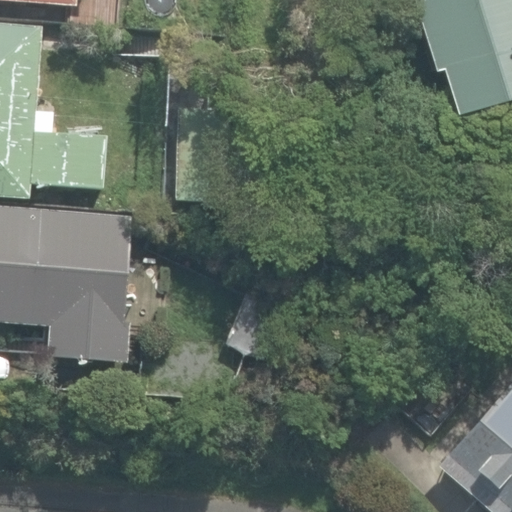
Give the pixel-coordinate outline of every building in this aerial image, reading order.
[(0,0),(0,4),(73,10),(74,2),(80,3),(80,0),(0,0)] [(180,20),(182,0),(149,0),(148,17),(180,20)] [(438,75),(451,119),(511,101),(511,0),(409,0),(431,77),(438,75)] [(0,198),(27,201),(28,185),(97,190),(101,139),(30,134),(38,30),(0,26),(0,198)] [(177,200),(248,201),(249,166),(226,165),(228,94),(205,94),(205,109),(178,108),(177,200)] [(44,359),(121,365),(131,219),(0,210),(0,323),(46,326),(44,359)] [(285,310),(240,292),(217,351),(262,368),(285,310)] [(511,511),(511,379),(433,468),(482,511),(511,511)]
